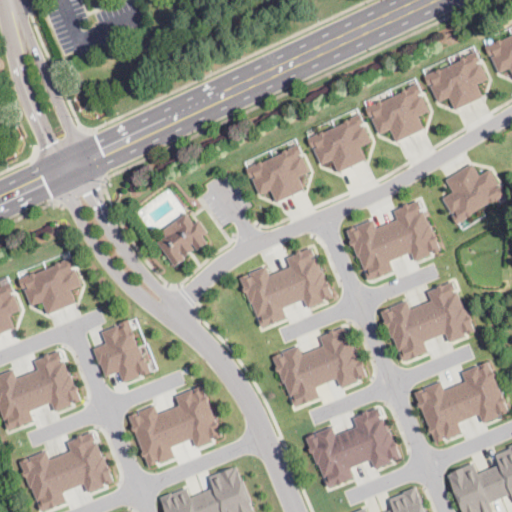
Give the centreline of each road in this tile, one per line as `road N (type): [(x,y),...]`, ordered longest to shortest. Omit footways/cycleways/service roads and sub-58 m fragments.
road 1 (tertiary): [(296,511),(229,369),(113,252),(72,162)]
road 2 (residential): [(174,312),(259,242),(427,167),(511,113)]
road 3 (primary): [(422,0),(72,162)]
road 4 (residential): [(325,219),(445,511)]
road 5 (residential): [(148,511),(72,327)]
road 6 (residential): [(81,511),(265,437)]
road 7 (residential): [(350,497),(511,427)]
road 8 (tertiary): [(72,162),(11,0)]
road 9 (residential): [(314,417),(472,351)]
road 10 (residential): [(30,439),(183,375)]
road 11 (residential): [(285,335),(435,271)]
